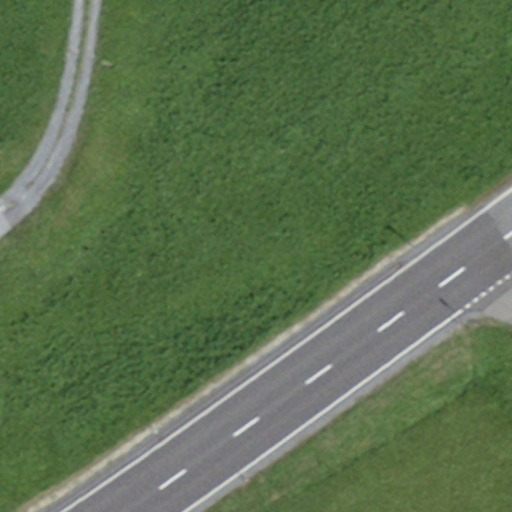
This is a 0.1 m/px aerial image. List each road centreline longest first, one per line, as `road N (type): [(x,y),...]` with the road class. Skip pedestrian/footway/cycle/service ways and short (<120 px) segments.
road 1 (primary): [(129,511),(511,242)]
road 2 (track): [(0,222),(45,174),(90,71),(95,0)]
